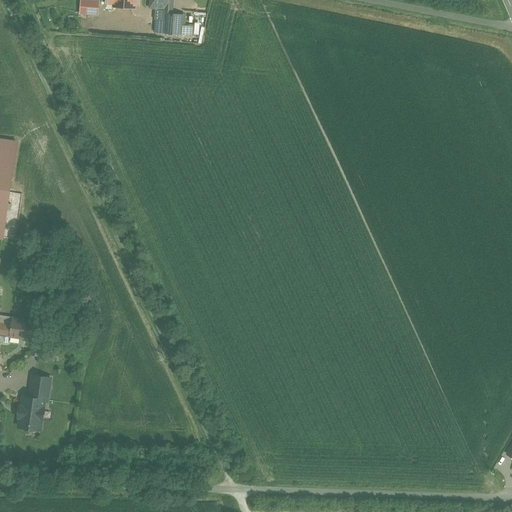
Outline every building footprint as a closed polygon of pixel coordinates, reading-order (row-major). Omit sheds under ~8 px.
[(106,0),(107,2),(115,3),(114,7),(134,8),(135,5),(139,5),(139,0),(106,0)] [(172,0),(151,0),(151,8),(162,9),(162,6),(165,6),(165,9),(172,10),(172,0)] [(172,10),(165,9),(164,33),(182,35),(183,15),(172,14),(172,10)] [(17,143),(0,140),(0,237),(3,238),(17,143)] [(35,321),(0,316),(0,334),(10,336),(10,337),(33,340),(35,321)] [(10,336),(0,334),(0,343),(7,344),(9,343),(10,337),(10,336)] [(41,342),(33,340),(30,355),(39,356),(41,342)] [(51,378),(34,376),(33,376),(30,398),(44,400),(44,401),(47,401),(51,378)] [(30,398),(23,397),(22,406),(20,406),(20,407),(18,417),(21,417),(19,427),(39,430),(40,430),(42,419),(43,419),(43,418),(44,408),(43,408),(44,401),(44,400),(30,398)]
